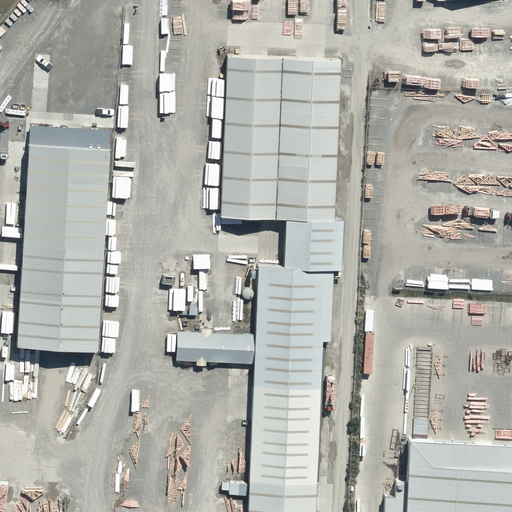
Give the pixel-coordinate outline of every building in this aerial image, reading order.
[(336,44),(221,38),(213,200),(328,206),(336,44)] [(366,103),(355,103),(354,137),(365,137),(366,103)] [(101,134),(19,130),(9,329),(91,333),(101,134)] [(336,206),(328,206),(280,203),(277,252),(333,255),(336,206)] [(323,254),(248,251),(236,508),(311,511),(323,254)] [(511,511),(511,426),(393,421),(388,511),(511,511)] [(130,459),(129,461),(121,461),(120,482),(124,482),(123,491),(123,496),(164,498),(167,461),(130,459)]
